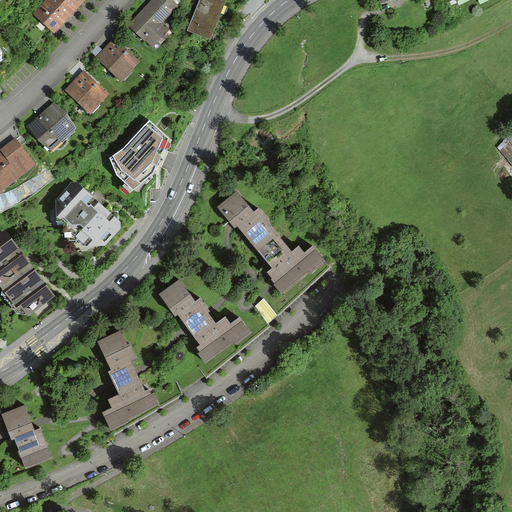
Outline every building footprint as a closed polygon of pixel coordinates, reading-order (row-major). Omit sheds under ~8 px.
[(55,32),(84,0),(46,0),(34,13),(55,32)] [(179,7),(171,0),(152,0),(128,25),(153,49),(170,31),(163,24),(179,7)] [(226,0),(201,0),(190,27),(212,36),(226,0)] [(140,63),(114,39),(96,59),(121,83),(140,63)] [(110,95),(84,71),(64,92),(90,116),(110,95)] [(76,129),(54,104),(28,127),(51,152),(76,129)] [(170,139),(150,121),(124,149),(110,158),(117,177),(133,192),(154,176),(170,139)] [(511,136),(499,149),(511,164),(511,136)] [(36,166),(15,139),(0,150),(0,192),(1,194),(36,166)] [(73,183),(52,206),(65,236),(80,250),(105,248),(124,226),(73,183)] [(240,190),(220,206),(236,225),(240,223),(275,267),(269,272),(284,291),(327,257),(316,243),(307,251),(302,244),(296,249),(262,207),(257,210),(240,190)] [(4,233),(0,235),(0,287),(26,322),(56,299),(4,233)] [(182,278),(161,292),(175,313),(179,310),(203,344),(197,348),(207,361),(252,330),(243,317),(233,323),(229,316),(220,322),(202,296),(197,300),(182,278)] [(264,300),(256,307),(270,322),(278,315),(264,300)] [(122,329),(99,340),(113,369),(111,370),(122,394),(110,399),(114,409),(105,413),(111,426),(159,402),(152,387),(146,390),(131,359),(135,357),(122,329)] [(26,405),(4,413),(13,438),(16,437),(26,466),(51,457),(40,428),(35,430),(26,405)]
